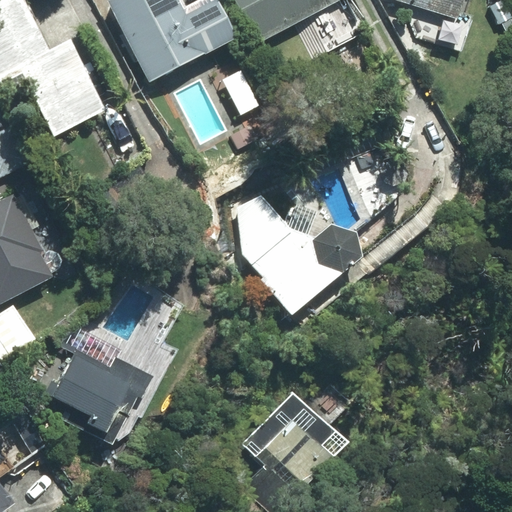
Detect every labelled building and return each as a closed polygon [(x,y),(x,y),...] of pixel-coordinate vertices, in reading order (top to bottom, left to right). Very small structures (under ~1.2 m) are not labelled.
[(55,135),(105,111),(71,42),(48,54),(20,0),(8,0),(0,4),(0,83),(1,86),(24,74),(55,135)] [(111,0),(107,3),(149,84),(236,40),(216,1),(187,15),(178,0),(111,0)] [(232,0),(257,45),(342,0),(232,0)] [(479,0),(395,0),(396,1),(472,24),(479,0)] [(0,133),(0,178),(34,161),(16,126),(0,133)] [(116,150),(123,165),(147,153),(140,138),(116,150)] [(0,305),(57,276),(15,195),(0,202),(0,305)] [(220,227),(290,316),(369,255),(341,219),(303,248),(261,195),(220,227)] [(65,423),(112,447),(136,400),(142,403),(154,378),(112,357),(108,367),(75,350),(51,398),(73,409),(65,423)] [(284,511),(348,443),(293,393),(242,449),(263,467),(250,482),(282,511),(284,511)] [(0,511),(5,511),(16,505),(0,482),(0,479),(15,468),(0,447),(0,511)]
